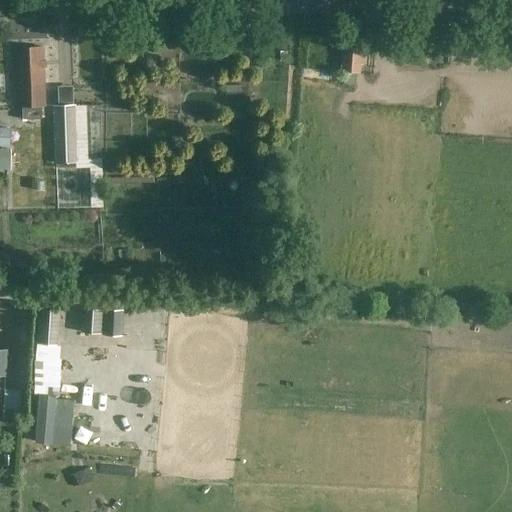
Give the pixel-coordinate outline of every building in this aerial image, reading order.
[(43,107),(41,47),(14,48),(16,108),(43,107)] [(339,71),(344,72),(343,82),(353,83),(354,73),(356,73),(358,49),(342,47),(339,71)] [(315,89),(331,89),(331,77),(315,76),(315,89)] [(73,104),(52,105),(54,163),(75,163),(73,104)] [(0,168),(10,169),(11,148),(0,147),(0,168)] [(35,367),(55,369),(59,307),(39,305),(35,367)] [(82,308),(80,332),(99,333),(101,309),(82,308)] [(103,309),(102,333),(121,335),(122,310),(103,309)] [(50,406),(50,382),(31,383),(31,434),(67,434),(67,406),(50,406)] [(21,389),(4,388),(2,418),(19,419),(21,389)]
